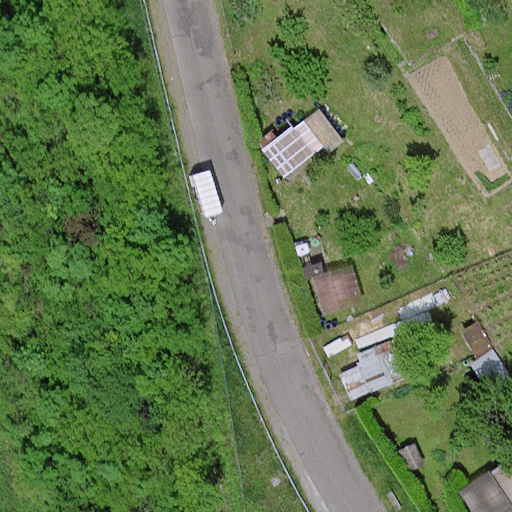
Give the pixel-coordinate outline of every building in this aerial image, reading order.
[(307,124),(264,149),(281,178),(324,152),(307,124)] [(357,266),(314,280),(325,316),(368,303),(357,266)] [(494,348),(482,327),(458,341),(470,362),(494,348)] [(401,365),(335,389),(342,410),(408,385),(401,365)] [(511,511),(511,466),(467,495),(477,511),(511,511)]
